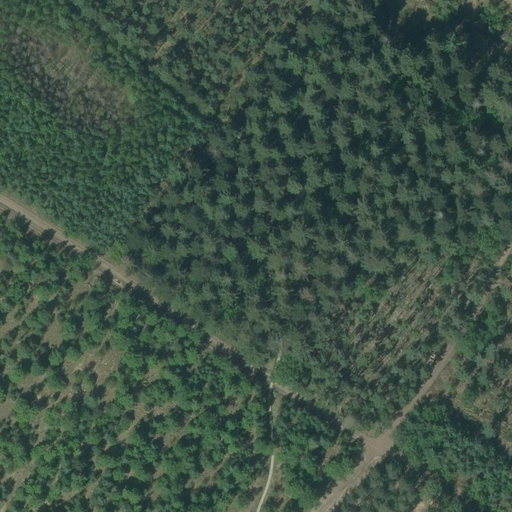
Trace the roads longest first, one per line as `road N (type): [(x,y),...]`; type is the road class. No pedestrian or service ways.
road 1 (track): [(0,198),(272,385),(380,448)]
road 2 (track): [(472,511),(380,448),(511,236)]
road 3 (track): [(511,236),(242,148)]
